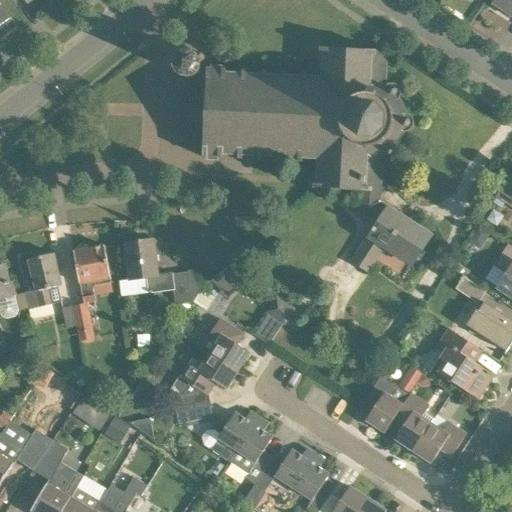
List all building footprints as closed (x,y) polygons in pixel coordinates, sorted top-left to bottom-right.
[(511,0),(496,0),(493,5),(511,17),(511,0)] [(0,26),(11,18),(0,3),(0,26)] [(385,87),(384,89),(384,88),(386,53),(317,49),(317,62),(325,63),(324,81),(306,81),(307,75),(303,74),(303,80),(286,80),(287,74),(283,73),(283,79),(266,79),(267,73),(263,72),(263,78),(246,78),(247,72),(243,71),(243,77),(226,77),(227,71),(207,70),(203,158),(222,159),(223,153),(239,154),(239,160),(243,160),(243,154),(259,155),(259,161),(262,161),(263,155),(279,156),(279,162),(282,162),(283,156),(299,157),(299,163),(302,163),(303,157),(321,158),(320,177),(311,176),(311,190),(362,192),(379,193),(381,157),(382,159),(384,160),(385,161),(387,161),(388,162),(390,162),(392,161),(393,161),(395,160),(396,159),(397,157),(398,156),(398,154),(398,153),(398,151),(398,149),(397,148),(396,146),(398,144),(399,141),(401,139),(402,136),(403,133),(405,133),(406,133),(408,132),(409,132),(411,131),(412,129),(413,128),(413,127),(414,125),(414,123),(413,122),(413,120),(412,119),(411,117),(410,116),(408,115),(407,115),(405,115),(404,115),(403,112),(402,109),(401,106),(399,103),(398,100),(399,99),(400,98),(400,96),(401,95),(401,93),(401,92),(400,90),(399,89),(398,87),(397,86),(396,85),(394,85),(393,84),(391,84),(389,85),(388,85),(387,86),(385,87)] [(200,65),(200,63),(201,63),(202,63),(203,62),(204,61),(204,60),(205,59),(205,58),(204,57),(204,56),(203,55),(202,55),(201,54),(199,54),(198,55),(197,55),(196,56),(196,57),(194,56),(192,55),(191,55),(189,54),(187,55),(185,55),(183,56),(181,57),(180,58),(179,59),(178,61),(177,63),(176,65),(176,67),(177,69),(177,70),(178,72),(179,74),(180,75),(182,76),(183,77),(185,78),(187,78),(189,78),(191,78),(193,78),(195,77),(196,76),(197,74),(199,73),(200,71),(200,69),(200,67),(200,65)] [(511,172),(495,198),(511,208),(511,172)] [(431,237),(379,204),(379,193),(362,192),(360,213),(378,224),(353,263),(367,272),(384,247),(413,266),(431,237)] [(149,294),(174,291),(175,305),(194,303),(203,288),(191,273),(157,277),(153,241),(127,245),(131,281),(147,279),(149,294)] [(494,267),(508,275),(499,289),(511,297),(511,247),(508,245),(494,267)] [(91,283),(111,279),(105,247),(74,253),(82,298),(94,296),(91,283)] [(32,292),(25,294),(29,310),(29,311),(52,305),(48,290),(62,287),(54,255),(50,256),(49,254),(42,256),(42,258),(24,262),(28,280),(29,279),(32,292)] [(19,312),(29,310),(25,294),(16,296),(13,282),(9,283),(5,267),(0,267),(0,315),(0,316),(3,319),(7,320),(15,319),(17,316),(19,312)] [(456,290),(478,305),(486,293),(464,278),(456,290)] [(479,312),(477,311),(466,327),(507,353),(511,344),(511,321),(485,304),(479,312)] [(87,305),(73,307),(80,343),(94,340),(87,305)] [(198,347),(210,354),(238,373),(250,354),(238,346),(244,336),(220,320),(209,337),(206,335),(198,347)] [(481,372),(480,367),(475,364),(483,352),(449,330),(436,350),(443,355),(433,371),(478,400),(492,379),(481,372)] [(0,355),(9,352),(2,335),(0,331),(0,355)] [(238,373),(210,354),(203,365),(194,360),(181,380),(199,391),(198,393),(173,398),(176,414),(211,406),(208,391),(213,382),(227,391),(238,373)] [(385,434),(395,419),(409,397),(380,378),(371,392),(381,399),(366,422),(385,434)] [(411,394),(409,397),(395,419),(405,426),(395,441),(413,453),(432,425),(421,418),(429,406),(411,394)] [(214,418),(211,406),(176,414),(178,425),(214,418)] [(0,426),(5,430),(12,419),(4,413),(0,418),(0,426)] [(230,463),(237,452),(259,419),(250,413),(245,421),(235,414),(218,440),(211,450),(230,463)] [(20,424),(12,419),(5,430),(13,435),(20,424)] [(259,419),(237,452),(230,463),(248,474),(245,479),(255,486),(261,477),(274,457),(265,451),(273,439),(263,432),(268,424),(259,419)] [(432,425),(413,453),(431,465),(441,451),(452,458),(467,435),(448,423),(442,432),(432,425)] [(34,470),(53,440),(36,429),(22,451),(23,452),(18,460),(34,470)] [(0,436),(0,486),(18,460),(23,452),(22,451),(0,436)] [(50,480),(47,485),(31,511),(63,511),(71,499),(77,489),(84,477),(61,464),(69,450),(53,440),(34,470),(50,480)] [(274,457),(261,477),(255,486),(265,492),(271,484),(276,477),(294,489),(316,456),(307,450),(302,458),(292,451),(284,464),(274,457)] [(314,511),(319,511),(323,508),(331,494),(321,488),(330,476),(319,469),(325,462),(316,456),(294,489),(312,501),(308,508),(314,511)] [(128,489),(122,500),(121,500),(130,505),(137,494),(138,494),(145,481),(136,476),(128,489)] [(360,511),(369,500),(350,488),(334,511),(360,511)] [(94,511),(100,503),(77,489),(71,499),(63,511),(94,511)] [(386,511),(387,511),(369,500),(360,511),(386,511)] [(116,511),(100,503),(94,511),(116,511)]
